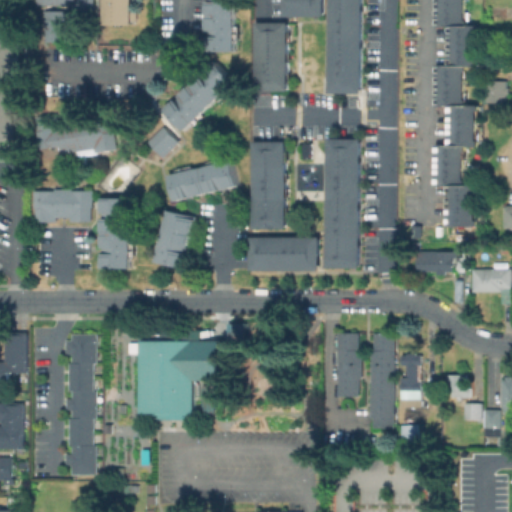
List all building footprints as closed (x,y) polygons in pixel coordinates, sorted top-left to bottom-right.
[(139,9),(139,19),(134,19),(135,24),(106,24),(106,0),(134,0),(135,9),(139,9)] [(234,0),(234,50),(205,50),(205,0),(234,0)] [(282,0),(323,0),(323,16),(282,16),(282,0)] [(329,0),(361,0),(361,92),(329,92),(329,0)] [(467,0),(467,19),(469,19),(468,24),(481,24),(481,31),(479,31),(478,59),(481,59),(481,64),(469,64),(469,70),(467,70),(467,99),(468,99),(468,104),(480,104),(480,110),(479,110),(478,139),(480,139),(480,144),(468,144),(468,150),(466,150),(466,178),(467,178),(467,184),(480,184),(479,191),(478,190),(478,219),(479,219),(479,225),(451,224),(451,185),(438,185),(439,144),(451,144),(451,105),(439,105),(439,64),(452,64),(452,25),(439,25),(439,0),(467,0)] [(65,10),(42,10),(43,41),(66,41),(65,10)] [(255,21),(287,21),(288,90),(255,90),(255,21)] [(20,32),(19,140),(0,140),(0,25),(11,25),(11,32),(20,32)] [(183,129),(163,109),(214,60),(234,80),(183,129)] [(485,101),(505,102),(505,93),(508,93),(508,87),(505,87),(505,80),(486,79),(485,101)] [(93,147),(60,152),(59,145),(38,148),(33,116),(56,113),(58,125),(102,118),(104,132),(113,131),(116,148),(94,152),(93,147)] [(164,125),(179,141),(162,157),(147,140),(164,125)] [(328,138),(361,138),(359,266),(327,266),(328,138)] [(253,140),(286,140),(286,228),(253,228),(253,140)] [(168,174),(231,159),(237,185),(174,200),(168,174)] [(55,216),(55,220),(35,221),(34,207),(33,207),(33,190),(54,190),(54,188),(71,188),(71,189),(92,189),(92,206),(91,206),(91,220),(69,221),(69,216),(55,216)] [(101,197),(101,268),(130,268),(131,197),(101,197)] [(503,207),(505,207),(505,204),(511,204),(511,226),(503,226),(503,207)] [(167,209),(154,261),(183,268),(196,216),(167,209)] [(250,236),(319,235),(319,269),(250,269),(250,236)] [(419,272),(419,252),(455,253),(455,272),(419,272)] [(511,269),(511,300),(504,300),(504,291),(474,290),(474,269),(511,269)] [(245,322),(227,323),(227,339),(245,338),(245,322)] [(358,331),(336,331),(336,395),(357,395),(357,378),(361,378),(361,348),(358,348),(358,331)] [(394,332),(373,332),(373,350),(370,349),(369,416),(372,416),(372,427),(393,427),(394,332)] [(100,333),(100,362),(97,362),(97,389),(99,389),(99,417),(96,417),(96,444),(99,444),(99,473),(74,473),(74,463),(68,464),(68,453),(74,453),(74,444),(71,444),(71,417),(74,417),(74,409),(68,409),(68,397),(74,397),(74,390),(71,390),(71,361),(74,362),(74,353),(68,353),(68,339),(74,339),(74,333),(100,333)] [(27,372),(27,334),(5,334),(5,365),(0,365),(0,382),(7,383),(7,372),(27,372)] [(223,339),(140,339),(140,418),(194,418),(194,378),(223,378),(223,339)] [(419,352),(419,354),(423,354),(423,364),(420,364),(420,380),(423,380),(423,398),(423,406),(403,406),(403,376),(408,376),(408,364),(403,364),(403,354),(409,354),(409,352),(419,352)] [(472,386),(472,397),(448,396),(449,373),(469,374),(469,386),(472,386)] [(511,377),(501,377),(501,410),(511,410),(511,407),(511,406),(511,377)] [(214,385),(202,384),(201,411),(214,411),(214,385)] [(23,447),(0,447),(0,425),(1,425),(1,421),(0,421),(0,401),(23,401),(23,447)] [(484,401),(484,420),(465,420),(465,401),(484,401)] [(503,408),(502,427),(487,426),(487,408),(503,408)] [(419,423),(420,441),(399,442),(399,424),(419,423)] [(0,477),(12,477),(12,456),(0,456),(0,477)]
